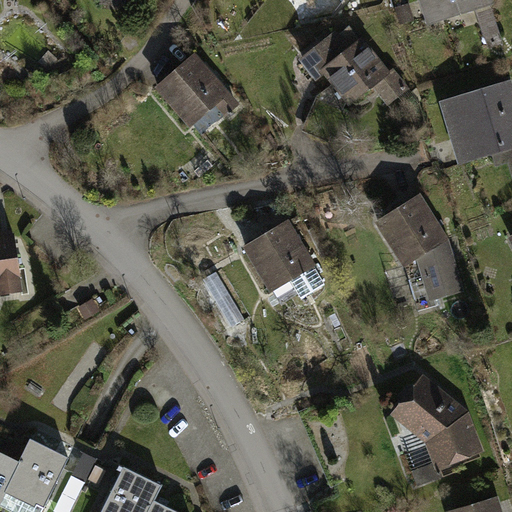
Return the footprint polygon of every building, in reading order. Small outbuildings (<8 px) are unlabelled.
[(488,0),(424,0),(431,22),(476,8),(487,46),(500,42),(488,4),(490,4),(488,0)] [(412,19),(407,6),(398,9),(403,23),(412,19)] [(345,94),(351,102),(386,74),(352,31),(344,38),(325,42),(303,59),(317,77),(326,70),(335,82),(318,96),(305,124),(332,136),(344,109),(337,100),(345,94)] [(194,56),(158,86),(191,124),(193,123),(212,107),(215,104),(225,115),(237,105),(194,56)] [(511,98),(507,81),(445,100),(464,162),(506,150),(511,170),(511,98)] [(418,196),(379,221),(405,264),(418,311),(438,305),(436,297),(462,290),(446,239),(444,238),(418,196)] [(287,222),(246,246),(272,289),(290,279),(302,298),(324,285),(287,222)] [(0,293),(22,290),(14,236),(0,238),(0,293)] [(203,280),(232,327),(244,319),(216,272),(203,280)] [(80,307),(86,317),(98,310),(92,300),(80,307)] [(423,380),(397,413),(429,440),(442,473),(461,466),(458,457),(478,449),(465,414),(423,380)] [(0,503),(0,504),(15,511),(41,511),(68,457),(30,438),(19,462),(6,488),(7,489),(0,503)] [(0,503),(7,489),(6,488),(19,462),(0,452),(0,503)] [(124,467),(119,464),(117,468),(122,471),(101,511),(147,511),(154,500),(155,500),(162,485),(124,466),(124,467)] [(111,489),(118,476),(109,471),(102,485),(111,489)] [(178,511),(155,500),(154,500),(147,511),(178,511)] [(498,511),(495,501),(456,511),(498,511)]
